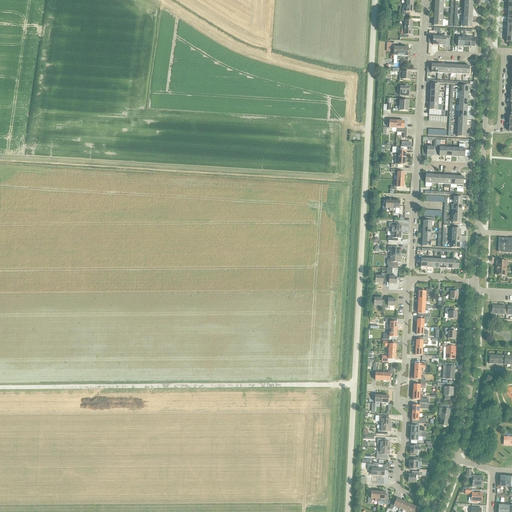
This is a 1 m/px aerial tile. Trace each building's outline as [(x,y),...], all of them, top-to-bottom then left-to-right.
[(414,5),(406,5),(406,9),(402,9),(402,15),(410,16),(410,12),(413,12),(414,5)] [(401,25),(401,28),(412,29),(413,22),(409,21),(409,18),(402,18),(402,21),(405,21),(404,25),(401,25)] [(412,29),(401,28),(401,31),(404,31),(404,35),(401,35),(401,38),(408,38),(408,35),(412,36),(412,29)] [(433,46),(439,46),(439,37),(429,36),(428,44),(433,44),(433,46)] [(439,37),(439,46),(450,46),(450,39),(446,39),(446,37),(439,37)] [(471,37),(465,37),(464,47),(471,48),(471,47),(475,47),(475,38),(471,37)] [(401,61),(401,57),(401,48),(395,48),(394,53),(391,52),(391,60),(394,60),(394,56),(397,57),(397,61),(401,61)] [(401,48),(401,57),(408,57),(407,61),(411,61),(411,54),(408,53),(408,49),(401,48)] [(438,65),(432,64),(431,66),(427,65),(427,73),(437,74),(438,65)] [(400,72),(400,76),(399,81),(402,81),(402,80),(410,80),(410,73),(403,73),(403,72),(400,72)] [(400,97),(409,97),(409,87),(400,87),(398,87),(398,90),(400,90),(400,97)] [(400,111),(408,112),(408,102),(400,101),(400,111)] [(429,104),(429,115),(441,116),(441,111),(441,107),(438,107),(438,104),(429,104)] [(396,132),(397,131),(397,121),(390,121),(389,128),(383,128),(383,134),(389,135),(389,131),(392,131),(393,132),(396,132)] [(397,121),(397,131),(397,133),(403,133),(403,138),(406,138),(407,129),(404,129),(404,122),(397,121)] [(428,138),(428,140),(434,140),(433,147),(434,147),(437,148),(437,141),(437,138),(428,138)] [(399,154),(398,158),(405,158),(406,151),(399,151),(399,148),(393,148),(392,153),(399,154)] [(392,165),(391,168),(398,168),(398,165),(405,166),(405,158),(398,158),(395,158),(395,162),(395,165),(392,165)] [(397,176),(397,180),(404,181),(405,173),(398,173),(398,170),(391,170),(391,173),(395,173),(395,176),(397,176)] [(404,181),(397,180),(397,185),(394,185),(394,187),(390,187),(390,190),(397,190),(397,188),(404,188),(404,181)] [(390,211),(393,211),(393,201),(386,201),(386,206),(383,206),(382,213),(386,213),(386,208),(390,208),(390,211)] [(393,201),(393,211),(396,211),(396,209),(400,209),(399,214),(403,214),(403,207),(400,207),(400,202),(393,201)] [(423,221),(423,228),(432,228),(432,222),(434,222),(435,218),(425,218),(424,221),(423,221)] [(392,228),(392,232),(401,233),(402,226),(399,226),(399,224),(389,223),(389,228),(392,228)] [(401,233),(392,232),(391,236),(389,236),(388,241),(398,242),(398,239),(401,239),(401,233)] [(511,253),(511,238),(499,238),(498,252),(501,252),(501,253),(511,253)] [(390,252),(390,256),(400,256),(400,250),(397,250),(398,247),(388,247),(388,252),(390,252)] [(400,256),(390,256),(390,260),(387,260),(387,265),(388,265),(388,268),(397,269),(398,263),(400,263),(400,256)] [(507,266),(508,262),(497,261),(496,266),(498,266),(497,275),(506,276),(506,266),(507,266)] [(383,281),(386,282),(387,274),(381,273),(381,276),(376,276),(375,283),(383,283),(383,281)] [(387,274),(386,282),(389,282),(389,284),(397,284),(397,277),(392,277),(392,274),(387,274)] [(419,292),(419,299),(426,299),(426,295),(429,295),(429,293),(432,293),(432,290),(426,289),(426,292),(419,292)] [(450,299),(458,300),(458,292),(454,292),(454,289),(446,289),(446,292),(450,292),(450,299)] [(380,308),(385,308),(385,302),(382,302),(382,298),(375,298),(374,305),(380,306),(380,308)] [(385,302),(385,308),(390,308),(390,306),(395,307),(396,299),(388,299),(388,302),(385,302)] [(424,317),(429,317),(430,317),(430,314),(425,314),(425,309),(428,309),(432,309),(432,306),(428,306),(426,306),(426,307),(418,306),(418,314),(420,314),(420,317),(424,317)] [(491,314),(499,315),(499,306),(493,306),(492,308),(491,308),(491,314)] [(445,314),(445,318),(449,318),(449,319),(457,319),(457,312),(454,312),(454,309),(445,308),(445,312),(446,312),(446,314),(445,314)] [(417,320),(417,327),(424,327),(424,323),(427,323),(427,320),(429,320),(429,317),(424,317),(424,320),(417,320)] [(387,330),(390,330),(390,329),(397,330),(398,323),(391,322),(391,319),(385,319),(385,322),(388,322),(387,330)] [(417,327),(417,335),(424,335),(423,338),(428,338),(428,332),(427,332),(424,332),(424,327),(417,327)] [(448,339),(456,339),(456,332),(452,332),(452,329),(444,328),(444,331),(445,331),(445,335),(448,335),(448,339)] [(384,334),(383,336),(383,339),(390,340),(390,337),(397,337),(397,330),(390,329),(390,330),(390,334),(384,334)] [(416,340),(416,348),(423,348),(423,345),(428,345),(428,341),(428,338),(423,338),(423,341),(416,340)] [(389,348),(389,352),(396,352),(397,345),(390,345),(390,342),(383,341),(383,347),(389,348)] [(443,360),(446,360),(446,359),(455,359),(455,347),(454,347),(455,344),(444,344),(444,346),(444,347),(447,347),(446,355),(443,355),(443,360)] [(428,359),(432,359),(439,360),(439,356),(436,355),(436,356),(428,356),(425,356),(426,353),(423,353),(423,348),(416,348),(416,355),(422,356),(422,359),(428,359)] [(396,352),(389,352),(389,356),(382,356),(382,362),(389,362),(389,359),(396,360),(396,352)] [(489,364),(496,364),(496,356),(489,355),(488,361),(490,361),(489,364)] [(421,372),(423,372),(423,369),(425,369),(425,368),(428,368),(428,362),(422,361),(422,364),(415,364),(414,372),(421,372)] [(376,380),(383,381),(383,374),(379,373),(379,371),(376,370),(377,364),(374,364),(373,373),(376,373),(376,380)] [(383,374),(383,381),(390,381),(391,374),(394,374),(394,364),(391,364),(391,371),(388,371),(388,374),(383,374)] [(443,367),(442,379),(446,379),(454,380),(454,367),(454,364),(445,364),(445,367),(443,367)] [(421,379),(421,382),(426,383),(426,380),(424,380),(424,376),(421,376),(421,372),(414,372),(414,379),(421,379)] [(414,385),(413,392),(420,393),(421,388),(423,388),(425,388),(426,385),(426,383),(421,382),(421,385),(414,385)] [(453,396),(453,388),(445,388),(444,396),(444,400),(449,400),(450,396),(453,396)] [(420,400),(420,403),(428,403),(429,399),(423,399),(423,397),(420,397),(420,393),(413,392),(413,400),(420,400)] [(413,406),(412,413),(419,413),(419,409),(428,410),(428,403),(420,403),(420,406),(413,406)] [(440,425),(447,427),(450,410),(443,409),(440,425)] [(419,424),(426,424),(426,419),(419,418),(419,413),(412,413),(412,421),(419,421),(419,424)] [(382,422),(381,425),(391,426),(392,420),(388,420),(389,417),(379,416),(379,421),(382,422)] [(391,426),(381,425),(381,429),(378,429),(378,434),(388,435),(388,432),(391,432),(391,426)] [(380,445),(380,448),(390,449),(390,442),(387,442),(388,440),(378,439),(377,444),(380,445)] [(410,447),(410,452),(410,454),(419,455),(419,450),(417,450),(417,447),(420,447),(420,444),(411,444),(411,447),(410,447)] [(390,449),(380,448),(380,452),(377,452),(377,458),(388,459),(388,455),(390,455),(390,449)] [(420,462),(421,459),(413,458),(413,461),(410,461),(409,470),(417,470),(418,462),(420,462)] [(378,469),(378,476),(384,476),(385,470),(389,471),(389,462),(386,462),(386,465),(383,465),(383,469),(378,469)] [(372,475),(378,476),(378,469),(374,469),(374,465),(368,464),(368,470),(372,470),(372,475)] [(477,487),(483,487),(483,477),(474,476),(474,475),(471,475),(471,470),(467,470),(467,478),(473,478),(473,486),(478,486),(477,487)] [(427,476),(427,472),(412,472),(412,475),(409,475),(408,482),(416,483),(416,476),(427,476)] [(500,487),(505,487),(506,477),(501,477),(501,479),(498,479),(497,488),(500,488),(500,487)] [(466,489),(466,490),(465,495),(472,495),(472,502),(482,502),(482,493),(474,493),(474,490),(470,490),(466,489)] [(375,502),(378,502),(379,492),(372,492),(372,497),(369,496),(368,504),(371,504),(372,499),(375,499),(375,502)] [(378,502),(378,504),(385,505),(388,505),(389,496),(386,495),(386,492),(379,492),(378,502)] [(394,506),(400,509),(403,501),(397,498),(397,499),(394,498),(389,509),(392,510),(394,506)] [(400,509),(406,511),(410,504),(403,501),(400,509)]
